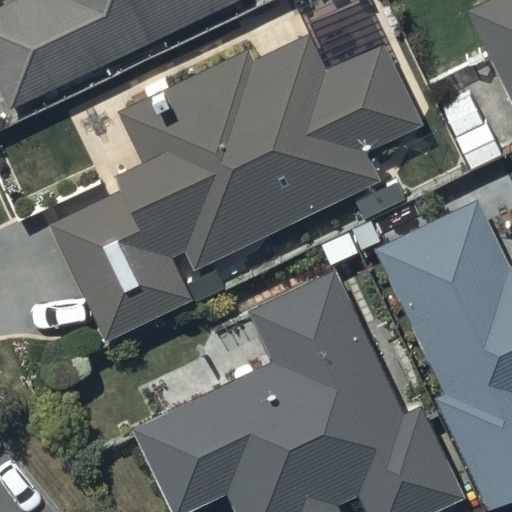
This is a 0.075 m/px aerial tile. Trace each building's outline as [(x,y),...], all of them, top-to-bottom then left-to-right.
[(8,0),(0,4),(0,81),(11,105),(236,0),(8,0)] [(511,99),(511,0),(493,0),(469,12),(511,99)] [(249,47),(115,111),(137,158),(112,169),(120,186),(47,221),(105,344),(196,301),(175,257),(184,253),(192,270),(382,180),(368,150),(425,123),(389,48),(371,46),(328,67),(311,32),(254,59),(249,47)] [(478,198),(375,246),(443,392),(433,397),(486,511),(511,498),(511,262),(508,264),(478,198)] [(404,411),(335,268),(251,308),(275,357),(129,427),(170,511),(181,511),(226,491),(236,511),(342,511),(340,506),(361,496),(368,511),(429,511),(464,495),(419,404),(404,411)]
